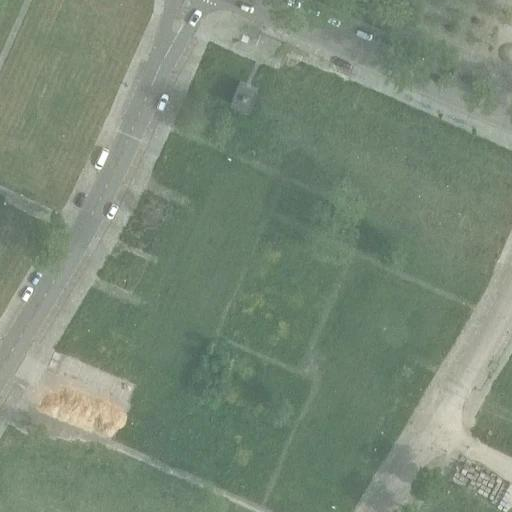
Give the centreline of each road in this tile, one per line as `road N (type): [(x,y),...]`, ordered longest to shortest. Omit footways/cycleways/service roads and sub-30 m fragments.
road 1 (unclassified): [(0,372),(83,228),(189,0)]
road 2 (unclassified): [(511,112),(252,0)]
road 3 (residential): [(383,511),(511,292)]
